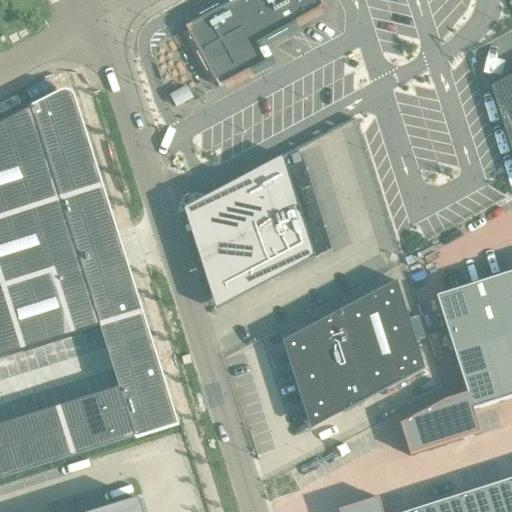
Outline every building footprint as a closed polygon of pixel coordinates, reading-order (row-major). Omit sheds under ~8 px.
[(228,0),(231,3),(186,27),(209,69),(219,87),(266,62),(260,51),(256,44),(324,7),(321,0),(228,0)] [(511,84),(494,86),(491,88),(511,153),(511,84)] [(33,108),(0,124),(0,360),(101,328),(120,388),(0,425),(0,481),(135,438),(136,440),(179,426),(75,101),(74,98),(72,97),(71,95),(69,94),(67,93),(66,93),(64,93),(62,93),(58,94),(32,107),(33,108)] [(359,124),(282,151),(300,199),(304,198),(311,217),(305,219),(318,254),(376,234),(356,176),(348,179),(343,164),(356,159),(359,166),(372,162),(359,124)] [(217,311),(315,259),(283,158),(185,210),(217,311)] [(445,402),(401,425),(410,455),(481,433),(473,411),(511,398),(511,273),(437,298),(468,394),(445,402)] [(322,325),(288,343),(314,426),(345,409),(347,412),(425,370),(397,282),(321,323),(322,325)] [(383,511),(379,498),(338,511),(511,511),(511,479),(410,511),(383,511)] [(143,511),(139,499),(96,511),(143,511)]
